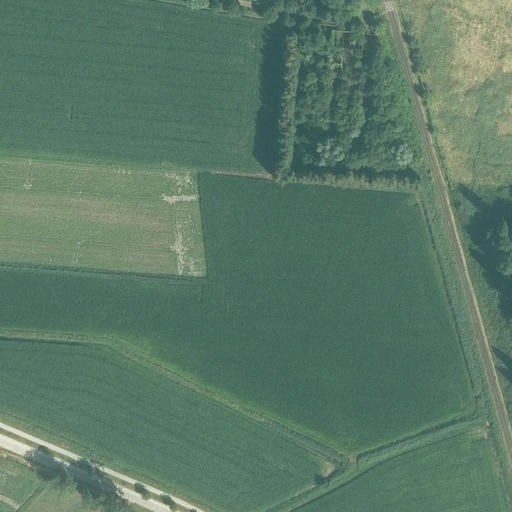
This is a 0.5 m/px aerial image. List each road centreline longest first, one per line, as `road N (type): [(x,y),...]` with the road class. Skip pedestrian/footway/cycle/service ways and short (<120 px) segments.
road 1 (track): [(405,0),(338,19),(219,0)]
road 2 (residential): [(167,511),(0,440)]
